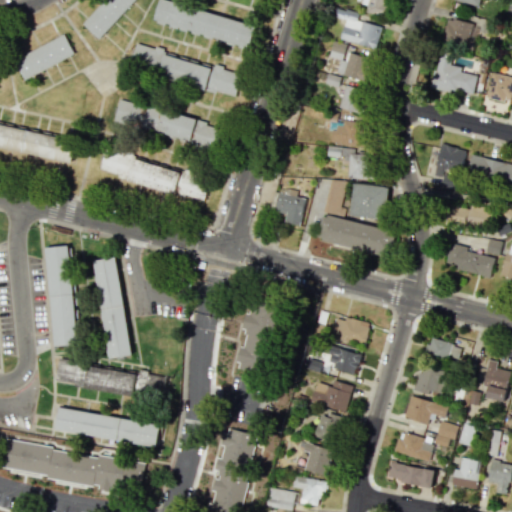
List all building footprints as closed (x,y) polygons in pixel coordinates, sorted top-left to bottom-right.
[(101,0),(82,21),(99,37),(133,0),(101,0)] [(170,0),(160,0),(154,19),(250,47),(256,26),(170,0)] [(383,17),(387,0),(367,0),(364,11),(383,17)] [(381,26),(355,20),(357,13),(340,8),(338,17),(344,19),(339,39),(375,49),(381,26)] [(445,18),(441,41),(467,47),(472,23),(445,18)] [(14,60),(25,80),(75,53),(64,34),(14,60)] [(371,58),(344,51),(346,45),(332,41),(327,56),(338,59),(335,73),(365,81),(371,58)] [(131,61),(154,68),(159,49),(137,42),(131,61)] [(431,88),(474,95),(478,75),(460,71),(461,66),(448,63),(450,54),(437,51),(431,88)] [(158,77),(235,96),(241,73),(163,54),(158,77)] [(511,76),(491,72),(486,97),(509,102),(511,87),(511,76)] [(360,113),(366,91),(345,84),(338,107),(360,113)] [(113,120),(135,127),(142,105),(119,98),(113,120)] [(222,125),(147,108),(142,131),(217,147),(222,125)] [(329,142),(360,147),(364,126),(332,120),(329,142)] [(0,121),(0,144),(71,161),(76,139),(0,121)] [(439,185),(455,189),(464,149),(440,143),(432,175),(442,177),(439,185)] [(326,156),(347,157),(348,148),(327,147),(326,156)] [(203,198),(209,175),(103,151),(98,174),(203,198)] [(373,154),(348,153),(347,178),(372,179),(373,154)] [(511,163),(471,154),(466,173),(511,183),(511,163)] [(345,181),(332,179),(325,212),(342,216),(344,208),(340,207),(345,181)] [(384,220),(388,187),(354,182),(349,215),(384,220)] [(299,225),(305,198),(278,192),(273,211),(285,214),(283,221),(299,225)] [(469,210),(450,205),(447,217),(487,229),(493,208),(471,202),(469,210)] [(322,214),(316,240),(390,256),(396,231),(322,214)] [(500,241),(487,239),(486,252),(499,254),(500,241)] [(494,256),(449,244),(445,262),(455,264),(454,269),(489,277),(494,256)] [(54,346),(77,344),(69,245),(46,247),(54,346)] [(134,355),(110,360),(91,259),(114,254),(134,355)] [(247,306),(236,368),(263,373),(274,311),(247,306)] [(370,323),(345,315),(344,320),(335,317),(331,331),(339,334),(339,337),(363,344),(370,323)] [(457,362),(461,346),(429,337),(425,353),(457,362)] [(354,374),(360,355),(332,345),(326,364),(354,374)] [(318,372),(321,362),(308,358),(305,368),(318,372)] [(485,397),(503,401),(510,371),(495,367),(497,361),(488,359),(482,384),(488,385),(485,397)] [(78,384),(82,364),(58,360),(55,380),(78,384)] [(166,376),(87,365),(84,389),(163,400),(166,376)] [(428,390),(439,393),(445,373),(421,365),(413,389),(427,394),(428,390)] [(310,402),(346,410),(351,384),(332,380),(331,385),(315,382),(310,402)] [(447,406),(410,395),(403,417),(426,424),(430,413),(444,417),(447,406)] [(160,422),(156,446),(55,429),(59,405),(160,422)] [(340,419),(321,412),(312,434),(332,442),(340,419)] [(447,446),(448,438),(453,439),(457,424),(438,420),(434,443),(447,446)] [(459,443),(472,445),(476,423),(462,421),(459,443)] [(211,504),(239,510),(256,434),(225,427),(221,445),(223,446),(220,457),(218,457),(213,478),(211,490),(214,491),(211,504)] [(497,456),(498,430),(488,430),(487,455),(497,456)] [(433,442),(400,432),(395,451),(428,461),(433,442)] [(144,464),(5,439),(0,468),(98,486),(97,492),(109,494),(110,487),(139,492),(144,464)] [(324,476),(332,451),(305,441),(302,451),(308,453),(303,468),(324,476)] [(451,484),(476,489),(481,461),(461,457),(459,469),(454,468),(451,484)] [(507,494),(511,463),(490,460),(487,482),(496,483),(495,492),(507,494)] [(387,481),(419,484),(420,466),(389,463),(387,481)] [(421,487),(432,488),(434,469),(423,468),(421,487)] [(323,479),(292,477),(291,487),(301,488),(299,503),(321,505),(323,479)] [(265,506),(291,509),(293,491),(267,488),(265,506)]
